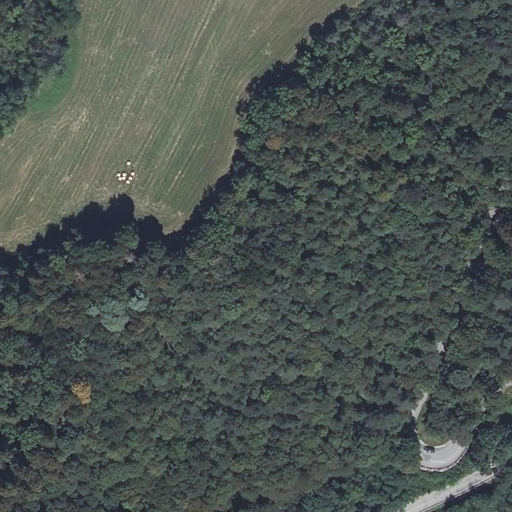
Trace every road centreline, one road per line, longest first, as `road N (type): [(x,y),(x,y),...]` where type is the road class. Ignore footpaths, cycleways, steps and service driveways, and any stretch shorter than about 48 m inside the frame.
road 1 (tertiary): [(511,190),(411,433),(423,454),(442,458),(460,445),(490,396),(511,384)]
road 2 (tertiary): [(511,458),(402,511)]
